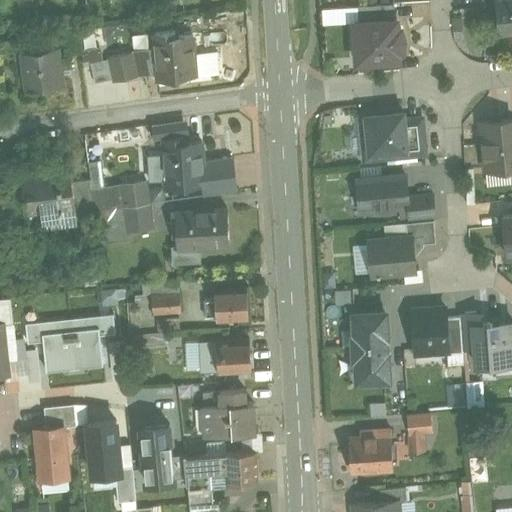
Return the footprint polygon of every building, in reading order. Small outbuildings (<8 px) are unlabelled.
[(511,0),(497,0),(501,31),(511,30),(511,0)] [(395,1),(359,4),(360,19),(396,17),(395,1)] [(77,13),(59,15),(60,26),(66,25),(78,24),(77,13)] [(360,19),(356,20),(358,60),(400,57),(398,17),(360,19)] [(78,24),(66,25),(68,49),(81,47),(78,24)] [(176,30),(156,31),(159,79),(180,77),(180,75),(196,73),(193,33),(176,34),(176,30)] [(59,46),(22,51),(28,88),(64,83),(62,70),(72,69),(71,57),(60,58),(59,46)] [(134,51),(110,56),(116,81),(139,75),(134,51)] [(405,109),(361,113),(365,151),(408,147),(409,147),(406,117),(405,109)] [(424,115),(406,117),(409,147),(408,147),(408,153),(427,151),(424,115)] [(511,116),(483,120),(487,168),(511,165),(511,116)] [(203,139),(186,140),(186,135),(165,137),(168,178),(168,186),(189,185),(189,183),(204,182),(205,182),(204,159),(203,139)] [(166,154),(150,155),(151,179),(168,178),(166,154)] [(234,155),(204,159),(205,182),(204,182),(205,194),(238,189),(234,155)] [(72,169),(41,173),(40,168),(22,170),(27,212),(29,212),(29,211),(43,209),(44,210),(45,210),(45,209),(60,207),(60,208),(61,208),(61,207),(76,205),(76,206),(77,206),(77,204),(74,180),(72,169)] [(17,172),(5,173),(8,195),(19,193),(17,172)] [(407,172),(359,177),(362,209),(379,207),(380,211),(396,209),(396,205),(402,205),(410,204),(409,194),(407,172)] [(123,186),(106,189),(104,176),(91,177),(95,210),(126,206),(123,186)] [(91,177),(74,180),(77,204),(93,201),(95,215),(96,215),(95,210),(91,177)] [(147,179),(123,182),(123,186),(126,206),(150,202),(147,179)] [(434,191),(409,194),(410,204),(402,205),(403,216),(437,213),(434,191)] [(93,201),(77,204),(77,206),(76,206),(77,218),(78,218),(95,215),(93,201)] [(150,202),(126,206),(130,230),(154,227),(150,202)] [(76,205),(61,207),(61,208),(60,208),(60,207),(45,209),(45,210),(44,210),(46,228),(79,223),(78,218),(77,218),(76,206),(76,205)] [(229,207),(177,210),(179,244),(174,245),(174,260),(201,258),(201,245),(231,243),(229,207)] [(435,218),(407,221),(409,235),(414,234),(415,252),(418,252),(425,243),(425,241),(437,240),(435,218)] [(409,235),(370,238),(374,272),(417,268),(415,252),(414,234),(409,235)] [(248,286),(217,288),(218,298),(218,314),(219,318),(249,316),(248,286)] [(182,291),(154,293),(155,311),(183,309),(182,291)] [(12,296),(0,297),(0,321),(3,321),(3,322),(15,322),(12,296)] [(218,298),(207,298),(208,315),(218,314),(218,298)] [(447,305),(414,307),(417,350),(449,348),(450,348),(448,315),(447,305)] [(353,334),(353,345),(388,344),(387,336),(389,336),(387,309),(353,311),(355,334),(353,334)] [(482,309),(462,310),(462,314),(465,347),(477,346),(475,322),(483,321),(482,309)] [(114,312),(26,321),(28,341),(44,340),(47,369),(104,363),(100,333),(116,331),(114,312)] [(462,314),(448,315),(450,348),(449,348),(449,351),(465,350),(465,347),(462,314)] [(179,326),(178,316),(155,318),(156,328),(179,326)] [(511,319),(483,321),(475,322),(477,346),(478,363),(511,361),(511,319)] [(133,333),(133,345),(163,343),(162,331),(133,333)] [(250,336),(203,339),(204,356),(206,356),(206,368),(221,368),(221,370),(252,368),(250,336)] [(127,341),(105,342),(107,365),(128,364),(127,341)] [(388,344),(353,345),(354,357),(356,357),(357,379),(391,378),(390,351),(388,351),(388,344)] [(425,379),(410,380),(411,395),(426,394),(425,379)] [(445,381),(446,405),(481,404),(480,380),(445,381)] [(246,387),(222,389),(222,403),(247,401),(246,387)] [(369,413),(382,412),(382,400),(368,401),(369,413)] [(222,403),(205,404),(207,434),(256,431),(254,401),(247,401),(222,403)] [(76,402),(46,405),(48,425),(66,423),(66,424),(78,423),(76,402)] [(432,409),(409,411),(411,432),(425,431),(435,430),(432,409)] [(117,419),(88,422),(93,473),(116,471),(122,470),(121,466),(117,419)] [(48,425),(37,426),(42,476),(43,476),(44,480),(70,477),(69,473),(71,473),(66,424),(66,423),(48,425)] [(170,423),(141,425),(147,481),(188,477),(186,453),(173,455),(170,423)] [(393,427),(365,429),(366,435),(351,436),(353,469),(395,466),(393,427)] [(425,431),(411,432),(412,450),(426,449),(425,431)] [(257,449),(243,450),(227,451),(227,452),(228,469),(229,482),(259,480),(257,449)] [(227,452),(188,455),(187,453),(186,453),(188,477),(191,504),(214,502),(212,470),(228,469),(227,452)] [(133,465),(121,466),(122,470),(116,471),(118,500),(136,499),(133,465)] [(408,485),(381,487),(382,499),(400,497),(400,498),(409,497),(408,485)] [(382,499),(355,502),(356,511),(401,511),(400,498),(400,497),(382,499)] [(214,502),(191,504),(191,511),(220,511),(220,502),(214,502)] [(29,503),(29,511),(46,511),(46,503),(29,503)]
